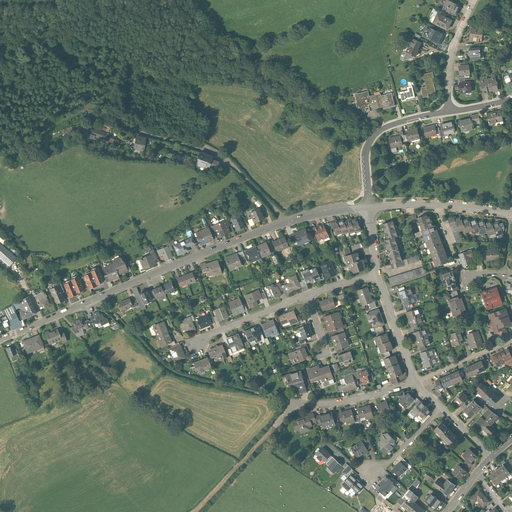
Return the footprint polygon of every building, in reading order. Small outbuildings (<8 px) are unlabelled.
[(460,5),(448,0),(445,0),(442,9),(456,15),(460,5)] [(452,20),(438,12),(433,22),(447,30),(452,20)] [(444,33),(427,26),(422,36),(439,44),(444,33)] [(483,28),(470,27),(469,40),(479,41),(480,38),(482,38),(483,28)] [(422,42),(411,38),(405,52),(416,57),(422,42)] [(480,47),(469,48),(470,60),(481,59),(480,47)] [(469,65),(458,65),(459,75),(470,75),(469,65)] [(433,72),(421,75),(423,81),(424,80),(426,86),(420,87),(423,98),(429,97),(428,95),(436,93),(433,78),(434,78),(433,72)] [(487,78),(490,91),(493,90),(494,92),(499,91),(494,73),(489,75),(490,77),(487,78)] [(490,91),(487,78),(485,79),(484,76),(479,77),(484,95),(489,93),(488,92),(490,91)] [(471,81),(459,82),(460,91),(461,90),(462,94),(472,93),(471,81)] [(415,97),(411,82),(408,82),(409,87),(406,87),(407,91),(400,92),(402,102),(407,101),(406,99),(415,97)] [(371,105),(369,96),(368,91),(354,95),(359,112),(366,110),(365,108),(369,107),(369,105),(371,105)] [(383,107),(381,96),(381,93),(369,96),(371,105),(372,110),(383,107)] [(381,96),(383,107),(383,109),(395,106),(392,93),(381,96)] [(491,112),(486,113),(490,127),(494,126),(494,123),(503,121),(501,109),(496,110),(496,112),(491,114),(491,112)] [(470,118),(458,120),(461,132),(475,129),(473,122),(480,120),(478,114),(470,116),(470,118)] [(453,121),(441,124),(444,137),(449,136),(448,134),(456,132),(453,121)] [(435,125),(423,127),(425,138),(437,135),(435,125)] [(418,128),(406,131),(408,142),(420,139),(418,128)] [(115,137),(93,130),(88,131),(90,139),(94,140),(94,138),(113,144),(115,137)] [(388,138),(391,149),(403,146),(400,135),(388,138)] [(146,140),(136,137),(132,149),(143,152),(146,140)] [(195,164),(202,166),(205,155),(199,153),(195,164)] [(212,157),(205,155),(202,166),(208,168),(209,167),(211,160),(212,157)] [(218,163),(211,160),(209,167),(216,169),(218,163)] [(262,204),(256,198),(253,201),(255,203),(254,204),(259,208),(262,204)] [(259,208),(249,213),(252,219),(254,223),(263,219),(259,208)] [(239,216),(231,220),(236,230),(244,227),(239,216)] [(426,216),(417,219),(421,231),(434,226),(430,216),(427,218),(426,216)] [(457,226),(455,219),(453,216),(447,218),(451,228),(457,226)] [(459,233),(465,230),(462,220),(461,217),(455,219),(457,226),(459,233)] [(350,235),(356,232),(351,221),(350,218),(344,221),(349,233),(350,235)] [(472,231),(469,221),(468,218),(462,220),(465,230),(466,233),(472,231)] [(337,236),(343,234),(338,221),(337,219),(331,222),(337,236)] [(344,235),(349,233),(344,221),(343,219),(338,221),(343,234),(344,235)] [(357,219),(351,221),(356,232),(356,234),(362,231),(357,219)] [(474,235),(481,233),(477,222),(476,219),(469,221),(472,231),(474,235)] [(227,220),(219,223),(224,235),(230,233),(227,227),(229,226),(227,220)] [(481,235),(488,233),(485,224),(484,220),(477,222),(481,233),(481,235)] [(382,225),(385,232),(395,229),(393,221),(382,225)] [(489,237),(496,234),(493,225),(492,222),(485,224),(488,233),(489,237)] [(218,237),(224,235),(219,223),(211,226),(213,232),(216,231),(218,237)] [(499,223),(493,225),(496,234),(497,237),(504,235),(499,223)] [(319,226),(324,240),(330,237),(325,224),(319,226)] [(421,231),(423,237),(438,232),(436,225),(434,226),(421,231)] [(324,240),(319,226),(313,229),(319,242),(324,240)] [(456,244),(462,242),(459,233),(457,226),(451,228),(456,244)] [(208,228),(195,233),(200,245),(213,240),(212,239),(208,228)] [(306,228),(289,236),(293,245),(297,243),(299,247),(312,241),(306,228)] [(397,237),(395,229),(385,232),(387,240),(394,238),(397,237)] [(440,238),(438,232),(423,237),(425,243),(440,238)] [(285,236),(272,242),(277,253),(290,247),(285,236)] [(192,237),(173,245),(178,256),(189,251),(187,248),(195,244),(192,237)] [(384,241),(386,249),(397,245),(394,238),(387,240),(384,241)] [(443,244),(440,238),(425,243),(427,250),(428,249),(443,244)] [(166,247),(156,251),(159,257),(162,255),(165,262),(174,258),(171,252),(173,251),(168,241),(164,243),(166,247)] [(266,242),(256,247),(261,259),(272,255),(266,242)] [(2,246),(0,243),(0,259),(8,267),(16,258),(2,246)] [(428,249),(430,255),(445,250),(443,244),(428,249)] [(386,249),(389,256),(399,253),(397,245),(386,249)] [(256,247),(245,251),(248,258),(251,264),(261,259),(256,247)] [(158,260),(153,250),(149,251),(150,255),(138,260),(143,270),(156,265),(155,261),(158,260)] [(430,255),(433,262),(447,257),(445,250),(430,255)] [(473,258),(471,250),(459,254),(463,267),(473,264),(471,258),(473,258)] [(499,250),(486,250),(486,261),(500,260),(499,250)] [(245,251),(238,253),(241,261),(248,258),(245,251)] [(346,266),(349,265),(362,261),(360,252),(344,257),(346,266)] [(238,253),(224,258),(229,271),(243,266),(241,261),(238,253)] [(402,261),(399,253),(389,256),(391,264),(402,261)] [(112,263),(118,275),(128,271),(122,256),(111,261),(112,263)] [(418,256),(402,261),(391,264),(390,264),(392,270),(420,261),(418,256)] [(447,257),(433,262),(435,268),(449,263),(447,257)] [(205,262),(200,264),(202,273),(206,272),(208,277),(222,273),(218,260),(205,264),(205,262)] [(365,260),(362,261),(349,265),(352,276),(368,271),(365,260)] [(118,275),(112,263),(102,268),(108,283),(119,278),(118,275)] [(337,275),(332,263),(321,267),(326,279),(337,275)] [(90,273),(83,277),(89,291),(97,287),(97,286),(104,282),(98,268),(89,272),(90,273)] [(316,268),(309,271),(314,282),(321,279),(316,268)] [(424,274),(422,268),(388,279),(390,284),(424,274)] [(306,285),(314,282),(309,271),(308,269),(301,272),(306,285)] [(459,290),(452,271),(439,276),(443,286),(446,285),(449,293),(459,290)] [(193,272),(184,275),(188,286),(196,283),(193,272)] [(180,289),(188,286),(184,275),(176,278),(180,289)] [(302,288),(296,275),(287,279),(289,283),(284,285),(288,294),(302,288)] [(70,282),(63,285),(69,299),(77,295),(77,294),(84,291),(78,277),(69,280),(70,282)] [(170,282),(161,286),(165,295),(169,293),(169,294),(175,292),(170,282)] [(283,291),(280,283),(274,286),(274,284),(270,286),(275,299),(282,296),(280,292),(283,291)] [(58,286),(49,290),(55,305),(65,301),(58,286)] [(161,286),(153,290),(157,299),(165,295),(161,286)] [(41,288),(33,292),(41,307),(49,302),(41,288)] [(369,304),(372,302),(367,288),(357,291),(363,306),(369,304)] [(398,293),(401,300),(414,296),(411,288),(398,293)] [(504,305),(498,288),(481,294),(487,311),(504,305)] [(259,290),(244,296),(250,309),(259,306),(257,301),(262,299),(263,301),(267,299),(264,294),(261,295),(259,290)] [(147,291),(139,295),(139,296),(143,306),(152,302),(147,291)] [(20,310),(18,311),(22,321),(37,314),(28,296),(16,302),(20,310)] [(143,306),(139,296),(130,300),(133,307),(133,308),(139,306),(140,310),(145,309),(143,306)] [(416,303),(414,296),(401,300),(403,308),(416,303)] [(458,297),(447,301),(454,321),(465,317),(463,312),(466,311),(462,299),(459,300),(458,297)] [(129,298),(118,302),(122,312),(133,307),(130,300),(129,298)] [(245,312),(240,298),(228,303),(234,317),(245,312)] [(333,298),(319,302),(323,313),(337,308),(333,298)] [(12,305),(2,310),(8,327),(19,322),(12,305)] [(225,306),(213,311),(218,322),(230,318),(225,306)] [(511,325),(511,324),(506,308),(488,315),(490,320),(487,321),(489,327),(491,326),(493,332),(511,325)] [(380,309),(366,314),(369,322),(372,321),(375,329),(385,325),(380,309)] [(406,314),(408,321),(421,316),(419,309),(406,314)] [(0,330),(8,327),(2,310),(0,311),(0,330)] [(294,311),(278,318),(282,326),(290,323),(291,327),(300,323),(294,311)] [(93,316),(90,317),(92,325),(100,325),(100,326),(109,323),(107,319),(103,317),(102,314),(98,312),(93,313),(93,316)] [(324,317),(326,324),(341,319),(339,312),(324,317)] [(212,325),(208,314),(196,319),(200,330),(212,325)] [(424,324),(421,316),(408,321),(411,328),(424,324)] [(195,331),(190,317),(178,322),(181,332),(184,331),(185,334),(195,331)] [(82,318),(72,322),(76,331),(84,327),(86,331),(91,328),(88,320),(84,322),(82,318)] [(341,319),(326,324),(328,332),(339,329),(339,331),(348,328),(346,324),(344,325),(341,319)] [(274,320),(262,325),(267,338),(279,333),(274,320)] [(152,326),(156,337),(168,333),(163,322),(152,326)] [(310,325),(299,329),(303,340),(314,336),(310,325)] [(256,327),(250,329),(255,344),(262,341),(256,327)] [(56,328),(43,333),(48,345),(61,340),(62,344),(67,342),(63,331),(58,332),(56,328)] [(255,344),(250,329),(244,331),(250,346),(255,344)] [(412,334),(415,341),(428,337),(425,330),(412,334)] [(484,346),(479,331),(467,335),(468,339),(466,340),(469,351),(484,346)] [(332,337),(334,344),(348,340),(346,332),(332,337)] [(465,344),(461,332),(450,335),(453,342),(450,343),(452,348),(465,344)] [(172,343),(168,333),(156,337),(161,348),(172,343)] [(239,334),(232,337),(238,352),(245,350),(239,334)] [(388,334),(375,338),(378,347),(379,346),(391,343),(388,334)] [(39,335),(21,342),(26,354),(44,348),(39,335)] [(232,354),(238,352),(232,337),(226,339),(232,354)] [(430,344),(428,337),(415,341),(417,349),(430,344)] [(350,347),(348,340),(334,344),(336,351),(350,347)] [(391,343),(379,346),(382,355),(395,351),(392,342),(391,343)] [(181,345),(169,350),(174,364),(186,359),(181,345)] [(223,345),(211,350),(214,358),(218,356),(220,362),(228,359),(223,345)] [(16,355),(12,346),(6,349),(9,357),(16,355)] [(310,359),(306,348),(289,355),(293,366),(310,359)] [(419,355),(422,362),(435,357),(432,350),(419,355)] [(511,358),(508,350),(505,351),(506,353),(505,353),(504,352),(500,354),(500,355),(502,359),(503,358),(505,363),(506,364),(510,366),(511,364),(511,358)] [(351,352),(338,357),(341,365),(354,359),(351,352)] [(502,359),(500,355),(497,357),(496,356),(491,358),(493,363),(495,363),(497,366),(501,364),(501,365),(505,363),(503,358),(502,359)] [(397,356),(385,360),(388,368),(399,364),(397,356)] [(437,365),(435,357),(422,362),(425,369),(437,365)] [(208,358),(193,364),(195,370),(199,376),(205,373),(205,372),(212,369),(208,358)] [(482,361),(473,365),(477,375),(486,371),(482,361)] [(404,376),(399,364),(388,368),(392,380),(404,376)] [(468,379),(477,375),(473,365),(464,369),(468,379)] [(312,385),(322,381),(320,370),(319,366),(307,370),(312,385)] [(330,367),(320,370),(322,381),(323,384),(325,383),(326,385),(328,386),(330,385),(330,382),(334,381),(330,367)] [(358,373),(361,380),(363,387),(371,384),(368,377),(370,377),(368,369),(358,373)] [(308,394),(302,371),(286,376),(289,386),(291,386),(293,392),(298,390),(299,396),(308,394)] [(458,372),(449,376),(453,386),(463,381),(458,372)] [(352,375),(355,382),(361,380),(358,373),(352,375)] [(355,382),(352,375),(339,379),(344,393),(357,389),(355,382)] [(445,389),(453,386),(449,376),(441,379),(442,381),(445,388),(445,389)] [(445,388),(442,381),(436,383),(433,388),(437,392),(445,388)] [(493,393),(482,383),(475,390),(492,405),(499,398),(493,392),(493,393)] [(468,399),(463,393),(453,403),(459,408),(468,399)] [(415,400),(408,394),(406,396),(404,395),(397,402),(406,410),(415,400)] [(481,409),(473,401),(463,412),(472,420),(481,409)] [(392,415),(387,402),(375,405),(380,419),(392,415)] [(409,414),(414,419),(426,407),(421,402),(409,414)] [(374,419),(369,406),(357,410),(358,416),(360,420),(365,418),(366,422),(374,419)] [(431,412),(426,407),(414,419),(419,424),(431,412)] [(487,419),(485,421),(490,426),(492,424),(498,417),(493,413),(489,409),(483,415),(487,419)] [(353,418),(350,410),(337,414),(337,415),(340,421),(341,424),(346,423),(347,426),(355,423),(353,418)] [(331,413),(319,417),(321,425),(323,430),(335,426),(334,423),(332,417),(331,413)] [(311,424),(308,416),(291,422),(295,433),(299,432),(300,435),(311,432),(310,428),(312,427),(311,424)] [(480,427),(485,421),(481,417),(476,423),(480,427)] [(490,426),(485,421),(480,427),(485,431),(485,432),(491,426),(490,426)] [(433,432),(442,440),(450,431),(442,423),(433,432)] [(497,432),(491,426),(485,432),(488,435),(492,438),(497,432)] [(459,439),(450,431),(442,440),(450,448),(459,439)] [(383,435),(381,437),(381,442),(379,442),(379,447),(381,447),(381,449),(383,452),(389,452),(394,447),(394,442),(391,439),(392,439),(392,438),(387,434),(383,435)] [(394,442),(395,444),(400,439),(395,435),(392,438),(392,439),(391,439),(394,442)] [(362,443),(367,450),(372,447),(369,439),(362,443)] [(362,443),(362,442),(352,448),(351,447),(347,449),(350,454),(354,452),(357,457),(367,451),(367,450),(362,443)] [(325,450),(322,448),(316,454),(319,456),(317,458),(320,461),(322,459),(324,462),(327,458),(330,455),(325,450)] [(477,458),(469,449),(462,456),(470,465),(477,458)] [(329,466),(335,460),(332,457),(329,461),(326,464),(329,466)] [(410,465),(403,459),(401,461),(408,467),(410,465)] [(341,466),(335,460),(329,466),(327,468),(334,474),(341,466)] [(404,471),(406,468),(400,462),(393,470),(399,476),(401,474),(402,474),(405,471),(404,471)] [(348,479),(351,475),(350,474),(353,470),(348,465),(341,472),(348,479)] [(465,471),(458,465),(451,475),(458,480),(465,471)] [(503,466),(498,470),(506,479),(510,476),(503,466)] [(498,470),(493,474),(501,483),(506,479),(498,470)] [(496,487),(501,483),(493,474),(488,478),(496,487)] [(363,486),(351,475),(348,479),(342,485),(344,487),(348,491),(351,487),(357,492),(363,486)] [(381,482),(390,491),(395,485),(386,477),(381,482)] [(455,486),(448,480),(444,485),(438,481),(435,486),(448,495),(455,486)] [(390,491),(381,482),(376,488),(385,496),(390,491)] [(408,489),(404,494),(414,502),(418,498),(408,489)] [(490,504),(480,491),(467,500),(472,506),(478,502),(483,509),(490,504)] [(423,511),(424,511),(414,502),(404,494),(397,502),(402,506),(409,511),(423,511)] [(442,503),(432,496),(427,502),(437,510),(442,503)]
